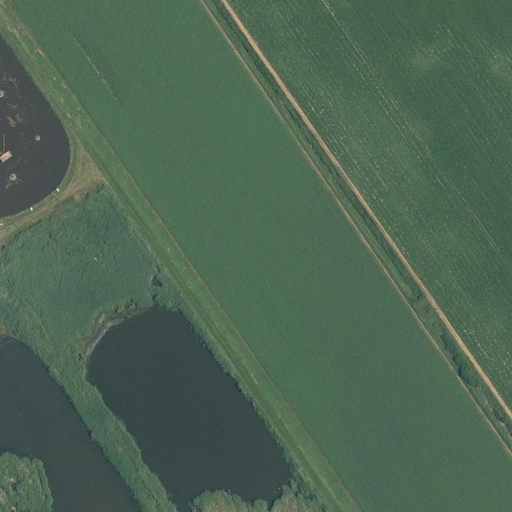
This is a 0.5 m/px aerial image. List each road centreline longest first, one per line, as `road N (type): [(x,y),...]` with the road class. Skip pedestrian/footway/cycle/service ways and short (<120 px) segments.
road 1 (track): [(338,511),(109,183),(99,177),(70,187)]
road 2 (track): [(0,26),(72,131),(76,150),(70,187),(0,231)]
